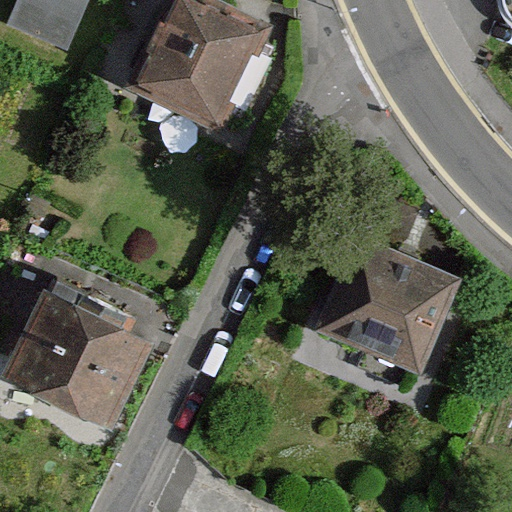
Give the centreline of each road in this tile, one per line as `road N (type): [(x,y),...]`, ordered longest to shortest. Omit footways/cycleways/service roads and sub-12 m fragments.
road 1 (residential): [(119,511),(310,114),(384,38)]
road 2 (tertiary): [(511,202),(449,141),(384,38)]
